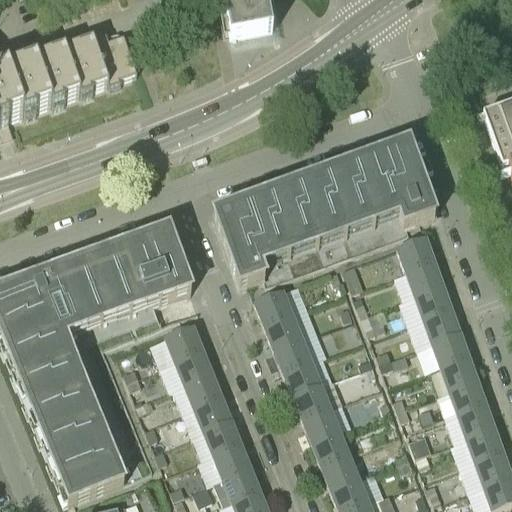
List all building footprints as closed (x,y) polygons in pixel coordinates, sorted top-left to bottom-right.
[(219,0),(221,6),(224,27),(228,47),(270,39),(267,19),(263,0),(219,0)] [(91,101),(90,98),(107,92),(108,95),(120,91),(119,88),(136,82),(122,45),(107,51),(105,44),(7,79),(5,73),(0,75),(0,130),(22,122),(23,126),(35,122),(34,118),(50,112),(52,116),(63,112),(62,108),(79,102),(80,106),(91,101)] [(511,111),(481,123),(500,177),(505,175),(511,192),(511,111)] [(238,295),(262,287),(264,286),(259,275),(398,224),(403,236),(432,224),(405,152),(389,159),(212,223),(238,295)] [(67,511),(69,511),(123,490),(64,346),(190,301),(168,239),(0,300),(0,347),(55,484),(67,511)] [(403,280),(432,270),(424,246),(394,256),(403,280)] [(411,304),(441,293),(432,270),(403,280),(411,304)] [(337,279),(328,282),(332,292),(340,289),(337,279)] [(358,284),(346,289),(350,301),(362,296),(358,284)] [(420,328),(450,317),(441,293),(411,304),(420,328)] [(261,333),(291,321),(282,298),(252,310),(261,333)] [(368,321),(364,310),(355,313),(359,324),(368,321)] [(429,352),(458,341),(450,317),(420,328),(429,352)] [(271,357),(301,345),(291,321),(261,333),(271,357)] [(374,339),(368,321),(359,324),(366,342),(374,339)] [(172,370),(202,359),(192,334),(162,346),(172,370)] [(437,376),(467,365),(458,341),(429,352),(437,376)] [(281,381),(311,369),(301,345),(271,357),(281,381)] [(377,371),(389,366),(386,358),(374,363),(377,371)] [(182,394),(211,382),(202,359),(172,370),(182,394)] [(446,400),(476,389),(467,365),(437,376),(446,400)] [(370,366),(358,370),(361,378),(373,373),(370,366)] [(392,374),(389,366),(377,371),(380,379),(392,374)] [(290,404),(320,392),(311,369),(281,381),(290,404)] [(126,389),(137,385),(133,376),(122,381),(126,389)] [(191,417),(221,406),(211,382),(182,394),(191,417)] [(129,398),(140,394),(137,385),(126,389),(129,398)] [(455,424),(484,413),(476,389),(446,400),(455,424)] [(300,428),(330,416),(320,392),(290,404),(300,428)] [(395,418),(404,414),(401,404),(391,407),(395,418)] [(200,440),(230,429),(221,406),(191,417),(200,440)] [(146,408),(135,413),(138,420),(149,415),(146,408)] [(384,424),(392,421),(388,409),(379,412),(384,424)] [(463,448),(493,437),(484,413),(455,424),(463,448)] [(395,418),(399,428),(408,424),(404,414),(395,418)] [(309,452),(339,440),(330,416),(300,428),(309,452)] [(392,421),(384,424),(389,436),(397,433),(392,421)] [(210,464),(240,452),(230,429),(200,440),(210,464)] [(150,449),(157,446),(152,434),(145,437),(150,449)] [(472,472),(502,461),(493,437),(463,448),(472,472)] [(319,475),(349,463),(339,440),(309,452),(319,475)] [(412,464),(419,462),(413,445),(406,448),(412,464)] [(220,488),(249,476),(240,452),(210,464),(220,488)] [(162,458),(155,461),(159,473),(167,469),(162,458)] [(407,460),(395,464),(399,473),(410,468),(407,460)] [(481,496),(511,485),(502,461),(472,472),(481,496)] [(328,498),(358,486),(349,463),(319,475),(328,498)] [(419,475),(428,472),(425,463),(416,467),(419,475)] [(400,482),(408,479),(406,472),(397,475),(400,482)] [(226,511),(229,511),(259,499),(249,476),(220,488),(213,491),(221,511),(226,511)] [(440,481),(444,503),(466,498),(462,477),(440,481)] [(511,489),(511,485),(481,496),(486,511),(508,511),(511,511),(511,489)] [(334,511),(364,511),(368,510),(358,486),(328,498),(334,511)] [(173,507),(184,502),(180,494),(169,498),(173,507)] [(436,498),(428,501),(432,511),(435,511),(441,510),(436,498)] [(229,511),(263,511),(259,499),(229,511)] [(424,511),(421,503),(413,506),(415,511),(424,511)]
